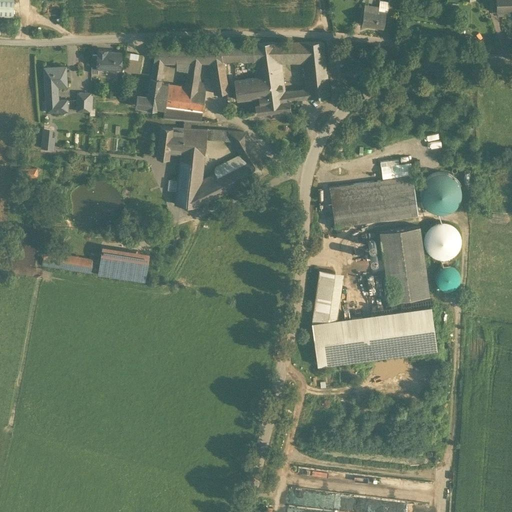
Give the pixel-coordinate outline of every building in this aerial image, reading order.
[(0,0),(0,17),(14,18),(14,0),(0,0)] [(382,0),(379,0),(379,6),(378,10),(386,11),(388,7),(389,1),(382,0)] [(388,0),(389,1),(388,7),(398,9),(399,0),(388,0)] [(511,0),(496,0),(496,10),(511,10),(511,0)] [(379,6),(365,4),(361,24),(383,28),(386,11),(378,10),(379,6)] [(301,42),(278,43),(280,61),(303,62),(301,42)] [(323,42),(301,42),(303,62),(306,88),(307,98),(330,94),(324,44),(323,42)] [(221,62),(219,43),(156,44),(154,63),(163,63),(177,62),(189,62),(200,62),(209,62),(221,62)] [(253,62),(251,43),(219,43),(221,62),(224,62),(253,62)] [(258,97),(285,94),(285,91),(280,61),(278,43),(251,43),(253,62),(256,79),(258,97)] [(107,51),(98,50),(98,54),(98,67),(107,67),(109,69),(115,70),(117,68),(120,68),(121,53),(107,52),(107,51)] [(140,60),(129,58),(127,75),(137,77),(140,60)] [(146,61),(140,60),(137,77),(143,78),(146,61)] [(187,71),(189,62),(177,62),(176,69),(187,71)] [(200,62),(189,62),(187,71),(199,72),(200,62)] [(228,92),(224,62),(221,62),(209,62),(214,94),(228,92)] [(65,66),(45,67),(46,101),(51,100),(58,99),(57,86),(67,86),(66,76),(64,77),(63,73),(65,73),(65,66)] [(151,75),(161,77),(163,69),(152,68),(151,75)] [(199,72),(187,71),(186,78),(198,79),(199,72)] [(142,84),(143,78),(137,77),(127,75),(126,81),(142,84)] [(198,79),(186,78),(184,87),(169,85),(166,107),(165,107),(165,109),(164,118),(183,120),(190,121),(200,122),(205,91),(196,89),(198,79)] [(161,80),(151,79),(148,98),(138,96),(136,106),(156,110),(157,108),(165,109),(165,107),(166,107),(169,85),(160,83),(161,80)] [(236,100),(258,97),(256,79),(234,82),(236,100)] [(285,94),(286,101),(289,101),(307,98),(306,88),(285,91),(285,94)] [(91,92),(78,92),(77,110),(90,111),(91,92)] [(285,94),(258,97),(259,104),(254,104),(256,115),(290,110),(289,101),(286,101),(285,94)] [(67,98),(58,99),(51,100),(51,112),(68,111),(67,98)] [(183,120),(184,127),(181,155),(175,204),(198,206),(201,181),(207,139),(208,128),(190,128),(190,121),(183,120)] [(56,125),(44,124),(41,147),(53,149),(56,125)] [(172,126),(161,125),(157,157),(168,159),(169,154),(172,126)] [(184,127),(172,126),(169,154),(181,155),(184,127)] [(228,130),(208,128),(207,139),(233,141),(228,130)] [(244,131),(228,130),(233,141),(237,147),(249,141),(244,131)] [(253,148),(249,141),(237,147),(240,154),(253,148)] [(268,173),(253,148),(240,154),(216,168),(215,176),(224,194),(268,173)] [(36,168),(19,169),(20,177),(37,176),(36,168)] [(456,205),(459,199),(461,193),(460,187),(457,181),(453,176),(448,173),(441,172),(435,172),(429,175),(425,179),(421,185),(420,191),(421,197),(423,203),(428,208),(433,211),(439,212),(446,212),(452,209),(456,205)] [(401,177),(403,190),(414,189),(412,175),(401,177)] [(224,194),(215,176),(201,181),(198,206),(208,207),(208,202),(224,194)] [(329,186),(331,201),(403,190),(401,177),(329,186)] [(403,190),(331,201),(335,225),(418,213),(414,189),(403,190)] [(441,222),(438,222),(435,223),(432,225),(430,227),(428,229),(426,232),(425,235),(424,238),(424,241),(425,244),(426,247),(427,250),(429,252),(432,254),(434,256),(437,257),(440,258),(443,258),(447,257),(450,256),(452,255),(455,253),(457,251),(459,248),(460,245),(460,242),(460,239),(460,236),(459,233),(457,230),(456,227),(453,225),(450,224),(448,223),(444,222),(441,222)] [(420,225),(380,231),(389,301),(429,295),(420,225)] [(352,240),(349,241),(347,244),(346,246),(346,250),(348,252),(350,254),(353,255),(356,254),(359,252),(360,249),(360,246),(358,243),(356,241),(352,240)] [(101,255),(148,262),(149,255),(102,247),(101,255)] [(42,265),(90,273),(92,260),(43,252),(42,265)] [(98,275),(145,282),(148,262),(101,255),(98,275)] [(453,266),(450,265),(447,265),(445,265),(442,266),(440,268),(438,270),(436,272),(435,275),(435,277),(435,280),(436,283),(438,285),(440,287),(442,288),(445,289),(448,290),(450,289),(453,288),(455,287),(457,285),(459,283),(460,280),(460,277),(460,274),(459,272),(457,269),(455,267),(453,266)] [(319,269),(311,322),(336,319),(343,273),(319,269)] [(431,306),(341,318),(347,360),(437,348),(431,306)] [(347,360),(341,318),(336,319),(311,322),(317,365),(347,360)] [(309,511),(335,511),(336,508),(339,510),(341,508),(345,511),(358,511),(360,511),(361,509),(358,507),(349,504),(352,504),(346,502),(347,505),(344,506),(339,505),(341,498),(339,493),(335,492),(331,482),(335,478),(339,481),(344,482),(346,489),(350,475),(341,473),(333,476),(332,471),(293,462),(287,488),(285,488),(282,501),(310,507),(309,511)]
